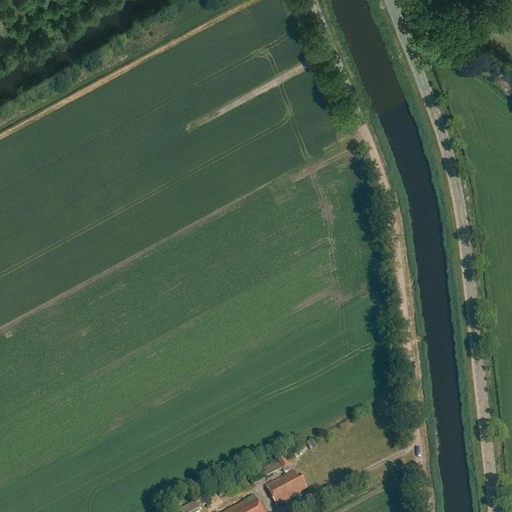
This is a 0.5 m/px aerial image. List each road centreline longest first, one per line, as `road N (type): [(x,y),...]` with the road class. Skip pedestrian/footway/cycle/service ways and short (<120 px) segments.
road 1 (unclassified): [(425,511),(396,245),(379,172),(311,0)]
road 2 (tertiary): [(494,511),(452,165),(393,9)]
road 3 (unclassified): [(511,78),(461,36),(393,9)]
